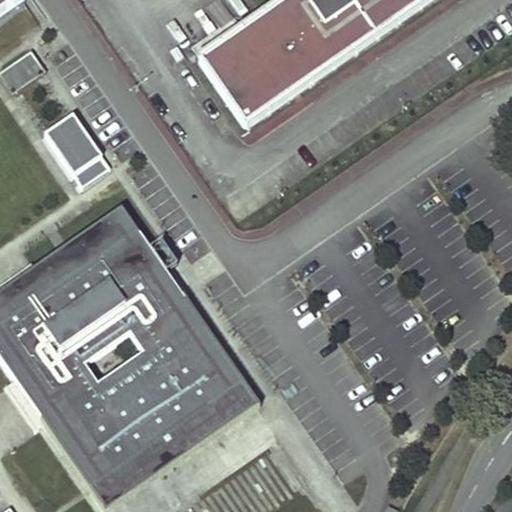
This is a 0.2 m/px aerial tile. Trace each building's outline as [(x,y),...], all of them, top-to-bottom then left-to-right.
[(0,0),(0,21),(23,5),(19,0),(0,0)] [(289,0),(197,64),(243,130),(431,0),(289,0)] [(31,54),(0,74),(0,78),(12,97),(45,74),(31,54)] [(71,119),(43,138),(80,193),(108,174),(71,119)] [(176,286),(124,210),(0,295),(0,347),(29,390),(112,508),(259,406),(176,286)] [(473,438),(479,442),(490,426),(484,422),(473,438)]
